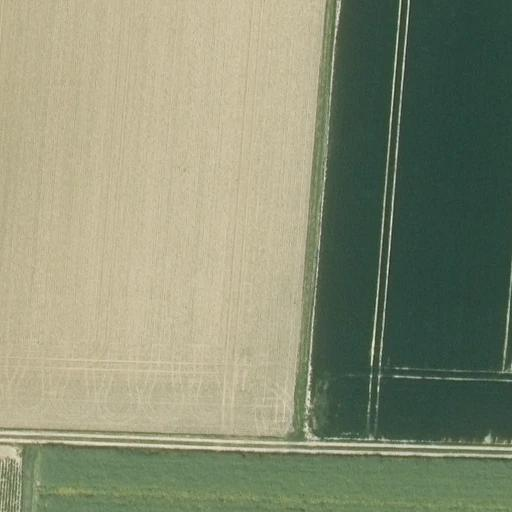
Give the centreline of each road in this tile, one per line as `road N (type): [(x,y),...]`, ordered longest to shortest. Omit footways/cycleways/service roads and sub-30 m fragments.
road 1 (track): [(0,441),(511,456)]
road 2 (track): [(322,0),(287,449)]
